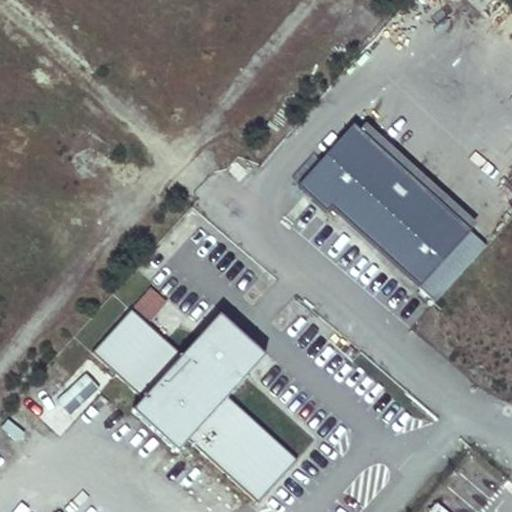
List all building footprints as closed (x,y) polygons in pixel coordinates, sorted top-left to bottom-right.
[(303,180),(295,190),(323,216),(329,210),(416,289),(417,289),(457,244),(467,234),(448,216),(350,128),(303,180)] [(282,189),(302,206),(306,201),(295,190),(303,180),(296,174),(282,189)] [(467,234),(457,244),(465,251),(482,233),(455,209),(448,216),(467,234)] [(154,321),(165,296),(144,286),(133,312),(154,321)] [(101,312),(62,355),(113,402),(107,410),(151,450),(158,442),(227,506),(267,462),(197,399),(238,355),(193,314),(153,359),(101,312)]
